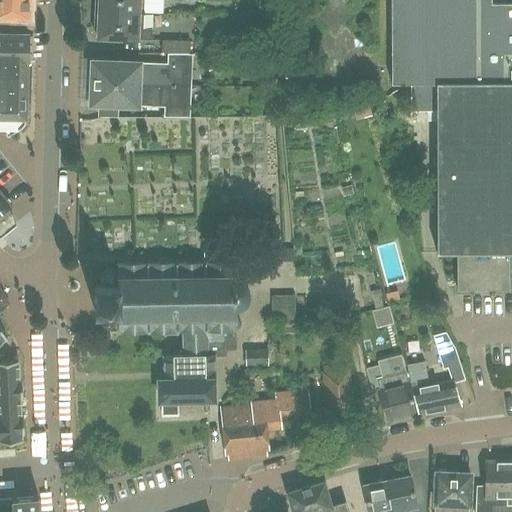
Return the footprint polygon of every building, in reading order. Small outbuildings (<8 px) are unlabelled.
[(0,0),(0,17),(28,18),(28,0),(0,0)] [(144,11),(144,0),(94,0),(94,10),(144,11)] [(511,0),(391,0),(391,83),(425,83),(425,99),(436,99),(436,250),(436,252),(456,252),(508,252),(508,268),(511,267),(511,0)] [(152,40),(152,29),(143,29),(144,11),(94,10),(93,30),(98,30),(98,37),(152,40)] [(28,62),(29,33),(0,32),(0,122),(8,135),(19,128),(18,125),(26,120),(26,117),(27,117),(27,105),(28,105),(29,72),(27,72),(28,62)] [(190,53),(190,42),(162,41),(162,53),(190,53)] [(190,54),(190,53),(162,53),(168,53),(167,63),(92,60),(91,82),(187,86),(189,54),(190,54)] [(293,71),(285,71),(285,82),(293,82),(293,71)] [(186,118),(187,86),(91,82),(90,104),(164,107),(164,117),(186,118)] [(356,119),(371,115),(369,104),(353,108),(356,119)] [(0,231),(2,234),(16,222),(11,209),(9,207),(13,204),(0,187),(0,231)] [(233,261),(232,250),(204,251),(204,259),(204,261),(178,261),(177,260),(175,260),(175,262),(149,262),(149,260),(146,260),(146,262),(118,263),(118,269),(116,268),(113,267),(111,267),(109,268),(107,269),(106,269),(105,270),(104,271),(103,272),(102,273),(102,275),(102,276),(101,277),(101,279),(102,280),(102,281),(104,285),(94,285),(95,311),(104,310),(103,311),(103,312),(102,313),(102,314),(102,315),(102,316),(103,317),(104,318),(105,319),(106,319),(107,320),(108,320),(109,320),(110,319),(112,317),(119,317),(119,332),(147,331),(147,333),(150,333),(150,331),(176,331),(176,333),(180,333),(179,331),(183,331),(183,354),(212,354),(226,354),(225,346),(235,346),(235,327),(237,327),(238,326),(240,325),(240,323),(241,322),(240,321),(240,320),(240,319),(239,318),(238,318),(238,317),(236,317),(236,309),(239,309),(241,308),(244,307),(245,306),(247,304),(248,302),(248,301),(249,300),(249,297),(249,293),(249,292),(249,290),(248,289),(247,286),(245,284),(244,283),(241,281),(241,280),(240,279),(239,277),(238,277),(237,276),(236,276),(235,276),(235,274),(236,274),(238,273),(238,272),(239,271),(239,270),(240,269),(240,268),(240,267),(240,266),(239,265),(238,264),(237,263),(236,262),(234,262),(234,261),(233,261)] [(508,252),(456,252),(456,288),(508,288),(508,268),(508,252)] [(271,318),(294,318),(294,295),(271,295),(271,318)] [(329,335),(341,332),(338,316),(326,319),(329,335)] [(376,335),(381,355),(408,348),(403,328),(376,335)] [(443,368),(460,364),(455,348),(446,332),(434,335),(443,368)] [(246,364),(268,364),(268,349),(246,350),(246,364)] [(177,412),(177,398),(214,397),(212,354),(183,354),(165,355),(165,379),(158,379),(158,399),(161,399),(161,412),(177,412)] [(22,434),(24,434),(23,417),(21,417),(20,399),(22,398),(22,382),(19,382),(18,361),(0,362),(0,442),(5,442),(22,442),(22,436),(22,434)] [(429,384),(424,361),(408,364),(412,387),(419,412),(460,404),(452,380),(429,384)] [(330,408),(352,406),(347,363),(326,366),(330,408)] [(379,389),(387,420),(416,413),(407,381),(409,380),(405,369),(376,378),(379,389)] [(267,453),(267,449),(269,448),(267,426),(281,425),(280,414),(310,411),(308,394),(278,397),(278,402),(220,407),(224,452),(227,452),(228,458),(267,453)] [(507,511),(508,460),(486,460),(487,497),(492,497),(493,504),(476,504),(476,511),(507,511)] [(469,511),(470,473),(436,472),(434,511),(469,511)] [(393,511),(407,511),(406,506),(416,504),(410,474),(387,479),(393,511)] [(393,511),(387,479),(364,483),(369,511),(393,511)] [(333,511),(331,504),(324,480),(288,491),(294,511),(333,511)] [(0,511),(40,511),(39,496),(0,499),(0,511)] [(349,511),(345,499),(331,504),(333,511),(349,511)]
